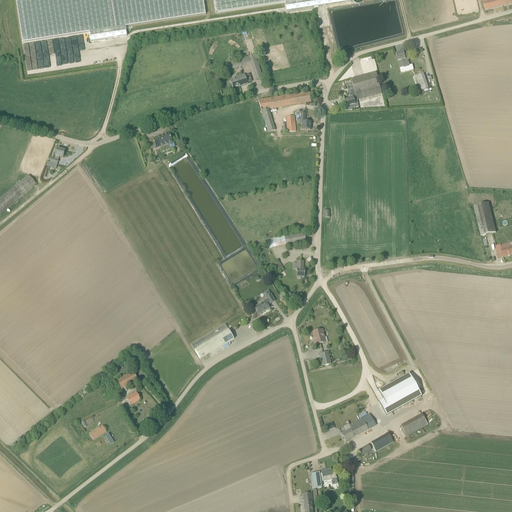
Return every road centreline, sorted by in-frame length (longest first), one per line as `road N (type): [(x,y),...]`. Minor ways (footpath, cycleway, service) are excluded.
road 1 (unclassified): [(325,86),(249,94),(96,145),(0,121)]
road 2 (unclassified): [(50,511),(138,443),(204,370),(290,320)]
road 3 (unclassified): [(291,494),(293,465),(325,448),(290,320)]
road 4 (unclassified): [(322,279),(325,86)]
road 5 (unclassified): [(322,279),(434,257),(511,265)]
road 6 (unclassified): [(325,86),(360,53),(488,19)]
